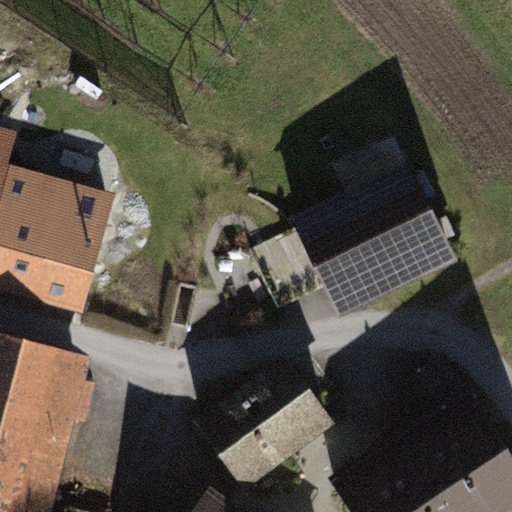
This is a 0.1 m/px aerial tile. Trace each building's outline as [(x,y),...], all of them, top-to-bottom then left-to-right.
[(0,282),(78,305),(108,200),(5,171),(15,136),(0,131),(0,282)] [(342,321),(456,267),(411,174),(298,228),(342,321)] [(0,511),(32,511),(75,356),(0,335),(0,511)] [(426,424),(337,482),(356,511),(511,511),(511,468),(439,359),(400,385),(426,424)] [(288,365),(197,429),(243,494),(334,430),(288,365)] [(230,511),(207,495),(194,511),(230,511)]
